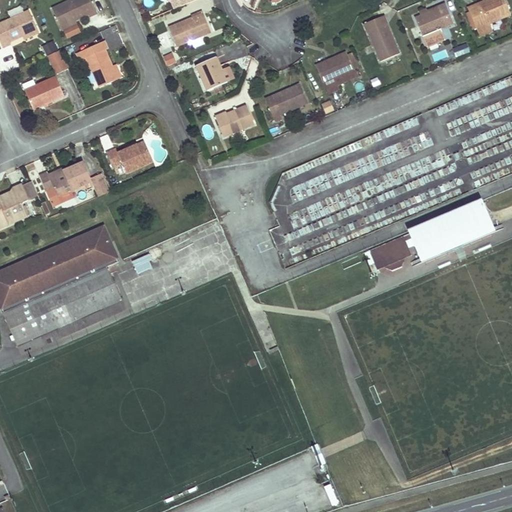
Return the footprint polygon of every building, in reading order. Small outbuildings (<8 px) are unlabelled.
[(91,0),(70,0),(54,7),(62,26),(77,19),(89,14),(90,17),(97,14),(91,0)] [(172,0),(176,9),(195,0),(172,0)] [(505,0),(489,0),(470,8),(478,28),(511,14),(505,0)] [(439,8),(415,18),(423,37),(455,25),(445,3),(438,6),(439,8)] [(32,10),(0,23),(0,35),(5,48),(13,44),(12,42),(25,36),(40,29),(32,10)] [(193,18),(170,28),(177,47),(212,32),(203,12),(192,16),(193,18)] [(384,16),(365,24),(381,62),(401,53),(384,16)] [(77,19),(62,26),(64,30),(79,24),(77,19)] [(40,29),(25,36),(27,39),(42,33),(40,29)] [(106,41),(76,54),(80,62),(87,58),(100,88),(119,79),(113,66),(106,50),(109,49),(106,41)] [(53,42),(42,47),(46,55),(57,50),(53,42)] [(455,57),(468,53),(466,46),(453,49),(455,57)] [(61,50),(50,55),(58,74),(70,69),(61,50)] [(347,52),(316,65),(330,95),(341,90),(339,86),(335,78),(355,70),(347,52)] [(164,57),(167,67),(176,64),(173,54),(164,57)] [(217,57),(196,66),(207,91),(227,82),(223,71),(217,57)] [(116,65),(113,66),(119,79),(122,78),(116,65)] [(355,70),(335,78),(339,86),(358,78),(355,70)] [(66,97),(56,76),(36,85),(33,80),(23,84),(25,90),(34,111),(66,97)] [(300,84),(265,99),(276,123),(283,120),(281,116),(309,103),(300,84)] [(329,101),(321,104),(325,114),(333,111),(329,101)] [(227,112),(216,116),(225,138),(255,125),(247,105),(227,113),(227,112)] [(117,149),(107,153),(113,167),(123,163),(128,173),(154,162),(145,141),(119,152),(117,149)] [(87,184),(94,181),(85,162),(78,165),(87,184)] [(63,171),(62,169),(56,172),(57,175),(50,178),(49,175),(48,173),(40,176),(53,206),(75,197),(73,191),(86,185),(87,184),(78,165),(77,165),(64,171),(63,171)] [(103,176),(94,181),(101,196),(110,192),(103,176)] [(38,196),(31,180),(22,184),(29,200),(38,196)] [(0,228),(8,225),(6,221),(14,217),(16,222),(27,217),(23,207),(21,204),(29,200),(22,184),(13,188),(11,191),(0,195),(0,196),(3,203),(0,204),(0,228)] [(46,203),(42,205),(47,215),(50,214),(46,203)] [(481,204),(371,250),(378,268),(385,265),(386,269),(392,271),(402,267),(405,260),(403,257),(409,255),(407,249),(404,243),(413,239),(416,246),(423,262),(504,229),(502,224),(491,229),(481,204)] [(0,273),(0,304),(3,313),(115,264),(119,262),(104,228),(0,273)] [(413,239),(404,243),(407,249),(416,246),(413,239)] [(138,275),(154,268),(148,255),(132,261),(138,275)] [(115,264),(3,313),(18,347),(123,301),(110,273),(117,271),(115,264)] [(123,301),(18,347),(22,356),(127,310),(123,301)]
